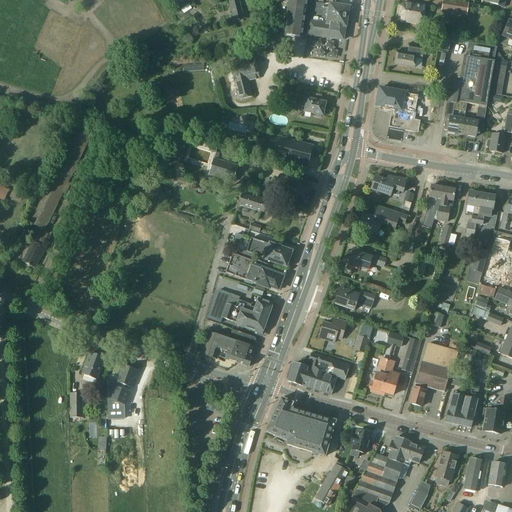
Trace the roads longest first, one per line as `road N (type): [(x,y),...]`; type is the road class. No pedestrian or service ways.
road 1 (tertiary): [(261,394),(0,295)]
road 2 (secondary): [(264,386),(511,452)]
road 3 (primary): [(264,386),(346,156)]
road 4 (secondary): [(511,177),(346,156)]
road 5 (primary): [(346,156),(374,0)]
road 6 (primary): [(227,511),(261,394)]
